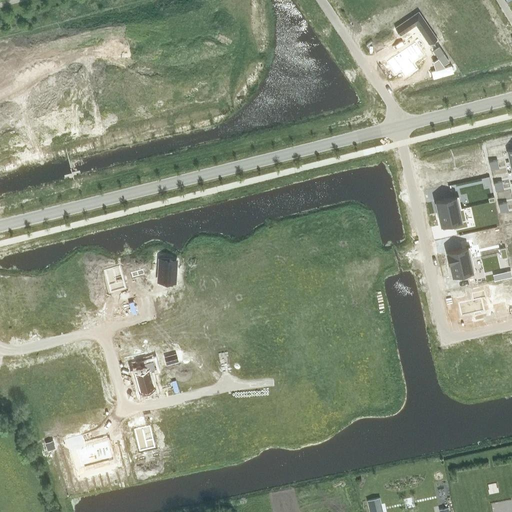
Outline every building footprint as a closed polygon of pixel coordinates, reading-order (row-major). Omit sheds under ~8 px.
[(363,10),(355,15),(368,35),(370,34),(371,35),(377,31),(376,30),(381,26),(370,9),(375,5),(372,0),(360,0),(358,2),(363,10)] [(477,0),(467,0),(457,7),(463,17),(481,6),(477,0)] [(481,6),(463,17),(469,27),(487,16),(481,6)] [(418,11),(395,27),(400,34),(424,18),(418,11)] [(428,25),(421,31),(429,44),(437,38),(428,25)] [(479,35),(468,41),(472,48),(477,44),(484,55),(504,43),(497,32),(482,41),(479,35)] [(415,42),(386,61),(395,74),(400,71),(405,77),(416,69),(412,63),(423,55),(415,42)] [(440,163),(427,166),(429,173),(430,179),(445,176),(446,182),(459,179),(459,178),(458,176),(458,173),(453,174),(452,168),(450,161),(447,162),(447,160),(439,161),(440,163)] [(458,196),(435,201),(438,213),(458,208),(461,208),(458,196)] [(458,208),(438,213),(441,225),(454,222),(455,228),(467,226),(463,207),(461,208),(458,208)] [(356,216),(347,217),(351,242),(352,245),(369,242),(366,220),(357,222),(356,216)] [(340,225),(332,226),(335,245),(351,242),(347,217),(339,219),(340,225)] [(306,237),(297,239),(302,260),(320,256),(313,229),(305,231),(306,237)] [(272,247),(263,248),(266,270),(286,267),(284,258),(281,239),(271,241),(272,247)] [(470,246),(447,252),(449,264),(472,259),(470,246)] [(203,258),(201,269),(228,274),(232,255),(210,251),(209,260),(203,258)] [(158,252),(156,275),(171,276),(173,254),(158,252)] [(472,259),(449,264),(452,276),(475,271),(472,259)] [(119,267),(104,271),(110,293),(125,289),(119,267)] [(39,278),(20,284),(27,308),(43,303),(42,303),(40,295),(43,294),(39,278)] [(352,289),(336,293),(340,313),(361,308),(359,299),(365,298),(363,289),(353,292),(352,289)] [(473,300),(458,303),(461,316),(473,314),(474,316),(481,314),(481,312),(484,311),(481,299),(486,298),(484,291),(471,294),(473,300)] [(232,294),(211,300),(215,316),(236,311),(232,312),(230,304),(234,303),(232,297),(233,297),(232,294)] [(181,297),(165,301),(169,315),(184,311),(181,297)] [(236,311),(215,316),(219,331),(240,325),(239,325),(235,312),(236,312),(236,311)] [(371,323),(350,330),(353,338),(355,338),(361,355),(371,352),(369,346),(378,343),(371,323)] [(240,325),(219,331),(222,345),(243,339),(242,339),(239,326),(240,325)] [(152,328),(125,335),(129,352),(157,345),(152,328)] [(243,339),(222,345),(226,359),(248,353),(248,352),(246,353),(242,340),(243,339)] [(470,355),(461,357),(465,372),(485,368),(489,386),(501,384),(496,359),(488,361),(486,351),(478,353),(477,351),(470,353),(470,355)] [(248,353),(226,359),(230,375),(252,369),(251,365),(250,365),(249,361),(244,362),(242,354),(248,353)] [(79,356),(58,361),(61,376),(83,370),(79,356)] [(143,369),(135,372),(141,393),(154,389),(149,370),(154,369),(152,361),(142,364),(143,369)] [(449,376),(447,366),(440,367),(442,377),(449,376)] [(8,377),(0,378),(0,386),(10,385),(10,389),(24,387),(23,383),(35,380),(33,367),(32,367),(8,372),(8,371),(7,371),(8,377)] [(349,371),(343,389),(363,396),(366,388),(372,390),(375,380),(349,371)] [(89,412),(97,410),(93,393),(80,397),(77,387),(60,392),(63,403),(68,401),(72,417),(81,415),(81,416),(89,414),(89,412)] [(311,395),(293,406),(304,424),(312,420),(315,425),(322,421),(316,409),(318,408),(311,395)] [(269,405),(251,410),(258,437),(267,434),(265,429),(274,426),(269,405)] [(251,410),(234,414),(240,436),(248,434),(250,439),(258,437),(251,410)] [(149,426),(134,430),(139,452),(155,448),(149,426)] [(80,443),(69,446),(71,452),(76,451),(80,468),(91,465),(91,463),(100,460),(101,462),(112,459),(107,442),(81,449),(80,443)] [(379,498),(367,501),(369,511),(378,511),(378,509),(382,509),(379,498)]
